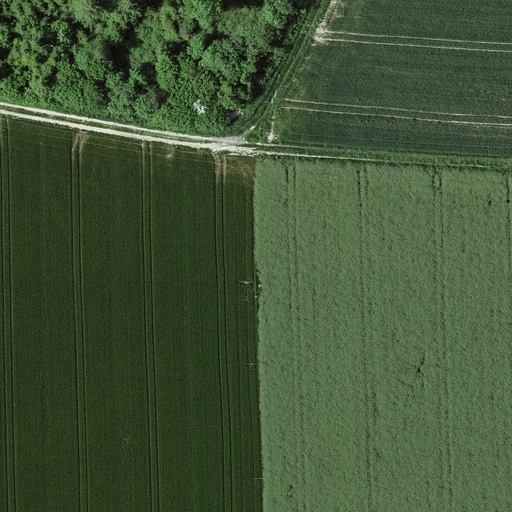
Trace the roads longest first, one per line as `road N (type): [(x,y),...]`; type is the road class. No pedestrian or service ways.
road 1 (track): [(511,161),(237,145),(0,103)]
road 2 (track): [(316,0),(237,145)]
